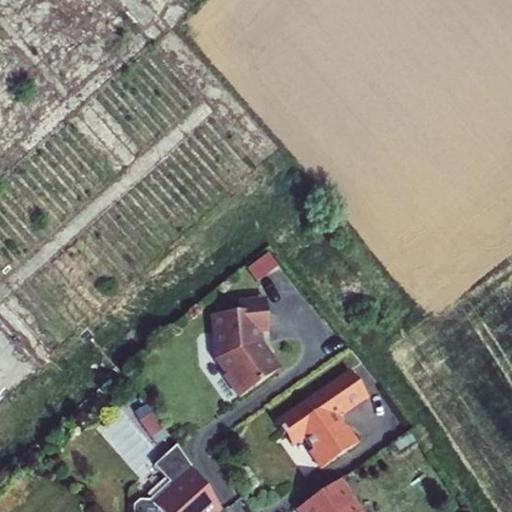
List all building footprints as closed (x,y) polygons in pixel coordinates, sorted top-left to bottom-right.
[(267,255),(252,268),(260,277),(275,265),(267,255)] [(223,375),(239,398),(278,370),(261,347),(258,349),(255,345),(254,332),(268,331),(265,300),(237,303),(238,313),(212,315),(216,359),(227,373),(223,375)] [(367,397),(349,371),(275,423),(292,447),(304,439),(312,450),(309,452),(321,469),(357,444),(346,427),(345,427),(338,417),(367,397)] [(213,511),(219,508),(176,447),(154,467),(169,484),(150,502),(140,501),(134,507),(133,511),(213,511)] [(340,480),(296,510),(297,511),(358,511),(358,509),(348,495),(350,494),(340,480)]
